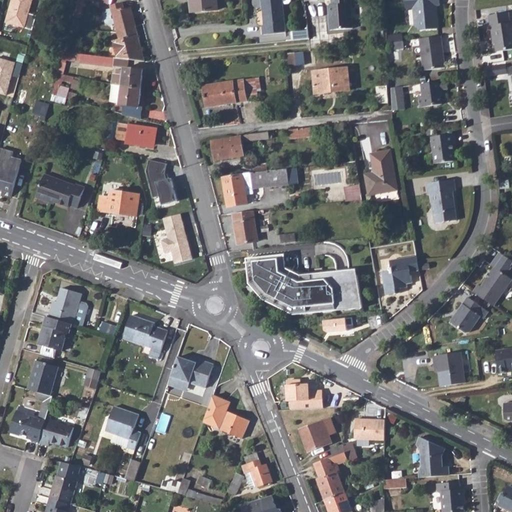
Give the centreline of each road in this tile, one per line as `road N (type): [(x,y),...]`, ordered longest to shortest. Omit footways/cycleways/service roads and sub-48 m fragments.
road 1 (residential): [(343,373),(427,301),(471,246),(484,197),(475,128)]
road 2 (residential): [(220,290),(219,260),(148,0)]
road 3 (unknown): [(185,138),(402,112)]
road 4 (tertiary): [(199,303),(36,245)]
road 5 (tertiary): [(484,446),(343,373)]
road 6 (residential): [(256,365),(256,383),(308,511)]
road 7 (unknown): [(192,300),(148,437)]
road 8 (residential): [(36,245),(0,382)]
road 9 (residential): [(475,128),(463,0)]
